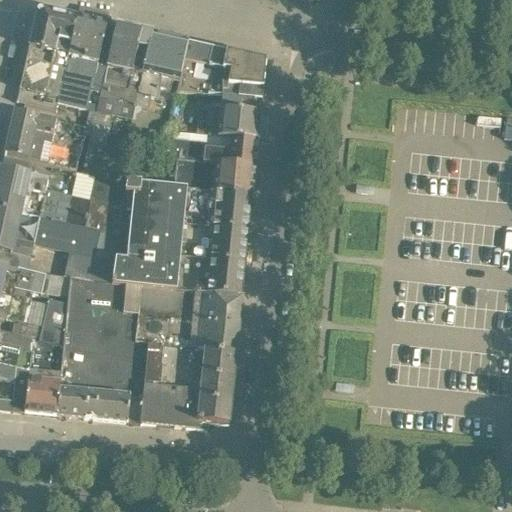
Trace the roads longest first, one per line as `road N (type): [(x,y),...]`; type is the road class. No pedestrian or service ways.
road 1 (residential): [(255,466),(301,37)]
road 2 (unclassified): [(0,441),(255,466)]
road 3 (residential): [(511,62),(301,37)]
road 4 (tertiary): [(0,497),(163,511)]
